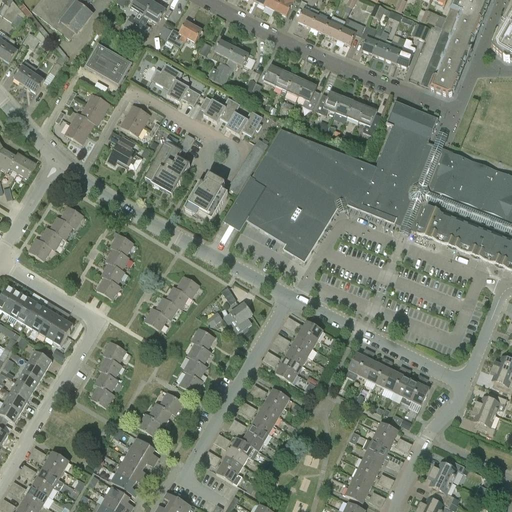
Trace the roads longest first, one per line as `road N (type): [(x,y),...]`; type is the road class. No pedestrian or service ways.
road 1 (residential): [(0,490),(97,324),(0,261)]
road 2 (residential): [(443,110),(207,0)]
road 3 (residential): [(217,500),(184,475),(289,299)]
road 4 (residential): [(289,299),(79,178)]
road 5 (residential): [(79,178),(129,92),(217,145)]
road 6 (residential): [(466,380),(289,299)]
road 7 (residential): [(392,511),(466,380)]
